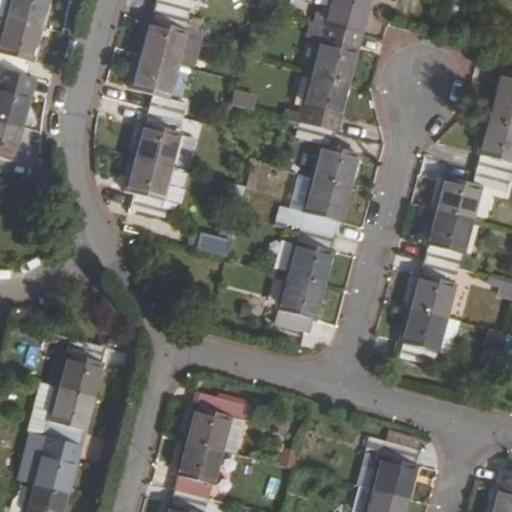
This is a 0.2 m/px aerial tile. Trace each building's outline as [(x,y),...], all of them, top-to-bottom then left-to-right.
[(6,0),(2,16),(39,25),(45,0),(6,0)] [(190,0),(155,0),(154,4),(186,13),(188,0),(190,0),(191,0),(190,0)] [(317,0),(312,19),(357,32),(359,32),(368,0),(317,0)] [(186,13),(154,4),(150,20),(148,20),(140,54),(174,63),(183,29),(181,28),(186,13)] [(39,25),(2,16),(0,24),(0,68),(24,75),(28,60),(30,61),(39,25)] [(357,32),(312,19),(308,36),(319,38),(310,72),(347,83),(356,48),(354,48),(357,32)] [(174,63),(140,54),(130,89),(152,95),(148,109),(178,117),(183,104),(164,98),(174,63)] [(172,93),(183,97),(192,67),(181,64),(172,93)] [(24,75),(0,68),(0,119),(19,124),(28,91),(21,89),(24,75)] [(347,83),(310,72),(301,106),(303,107),(299,122),(332,131),(337,116),(338,116),(347,83)] [(511,75),(506,74),(493,122),(511,126),(511,75)] [(235,90),(233,103),(253,107),(256,94),(235,90)] [(178,117),(148,109),(144,124),(142,123),(133,157),(166,165),(175,133),(174,132),(178,117)] [(19,124),(0,119),(0,172),(5,174),(8,160),(9,161),(19,124)] [(332,131),(299,122),(294,138),(319,145),(311,177),(349,187),(357,154),(329,146),(332,131)] [(511,126),(493,122),(484,155),(486,156),(482,170),(511,178),(511,126)] [(166,165),(133,157),(125,190),(132,193),(129,207),(163,217),(167,203),(157,200),(166,165)] [(451,178),(442,213),(478,223),(488,188),(511,194),(511,178),(482,170),(477,184),(451,178)] [(349,187),(311,177),(298,174),(285,223),(299,226),(334,236),(338,221),(340,222),(349,187)] [(478,223),(442,213),(433,246),(435,246),(431,261),(465,270),(478,223)] [(334,236),(299,226),(296,242),(294,241),(286,275),(323,284),(333,251),(330,251),(334,236)] [(465,270),(431,261),(426,277),(425,276),(416,311),(453,320),(462,287),(461,287),(465,270)] [(323,284),(286,275),(277,311),(279,311),(275,325),(309,334),(313,320),(314,320),(323,284)] [(453,320),(416,311),(407,342),(409,342),(405,357),(439,367),(442,354),(443,354),(453,320)] [(103,348),(70,339),(65,353),(64,353),(56,387),(92,397),(101,361),(99,361),(103,348)] [(92,397),(56,387),(42,383),(29,433),(77,445),(80,431),(83,431),(92,397)] [(200,392),(187,441),(221,450),(229,417),(244,421),(249,405),(200,392)] [(236,454),(244,421),(229,417),(221,450),(236,454)] [(385,431),(382,441),(415,450),(417,440),(385,431)] [(77,445),(29,433),(16,481),(30,484),(65,494),(74,460),(73,459),(77,445)] [(382,441),(366,437),(354,484),(357,485),(368,488),(409,499),(417,467),(411,465),(415,450),(382,441)] [(221,450),(187,441),(176,476),(178,477),(174,490),(206,499),(209,485),(212,486),(221,450)] [(497,487),(490,511),(511,511),(511,476),(504,474),(500,489),(497,487)] [(60,511),(65,494),(30,484),(22,511),(60,511)] [(361,511),(368,488),(357,485),(349,511),(361,511)] [(405,511),(409,499),(368,488),(361,511),(405,511)] [(202,511),(206,499),(174,490),(170,505),(168,505),(166,511),(202,511)]
